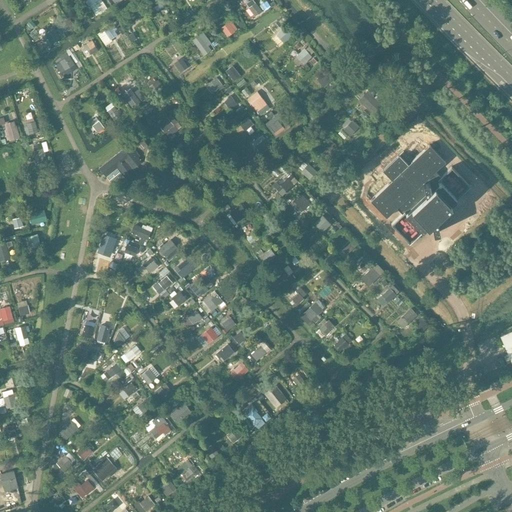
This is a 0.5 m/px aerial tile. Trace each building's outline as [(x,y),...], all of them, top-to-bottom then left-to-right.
[(107,8),(101,0),(97,0),(86,8),(92,17),(107,8)] [(262,11),(256,2),(249,7),(255,16),(262,11)] [(138,16),(135,11),(127,16),(131,21),(138,16)] [(234,31),(228,23),(222,28),(228,36),(234,31)] [(117,35),(115,31),(116,30),(113,25),(105,31),(110,39),(117,35)] [(292,35),(285,27),(277,35),(284,42),(292,35)] [(59,38),(53,29),(41,37),(46,46),(59,38)] [(211,50),(208,45),(211,43),(207,38),(197,46),(204,55),(211,50)] [(90,40),(83,45),(88,54),(95,50),(90,40)] [(311,57),(304,49),(296,56),(303,64),(311,57)] [(74,64),(69,56),(60,61),(66,70),(74,64)] [(188,66),(181,57),(175,62),(181,71),(188,66)] [(240,75),(232,66),(226,71),(234,81),(240,75)] [(332,79),(324,72),(316,79),(323,87),(332,79)] [(212,93),(222,85),(216,78),(207,86),(212,93)] [(153,92),(162,85),(158,80),(149,86),(153,92)] [(267,104),(257,92),(248,98),(258,111),(267,104)] [(236,103),(230,95),(228,97),(229,99),(225,102),(230,109),(236,103)] [(139,102),(135,97),(129,101),(132,106),(139,102)] [(379,105),(372,97),(366,103),(373,111),(379,105)] [(123,114),(119,108),(117,110),(114,106),(107,111),(114,120),(123,114)] [(164,133),(177,122),(170,114),(157,124),(164,133)] [(245,131),(254,124),(248,117),(240,124),(245,131)] [(104,128),(98,120),(92,125),(98,132),(104,128)] [(274,132),(283,126),(278,120),(269,126),(274,132)] [(350,135),(359,126),(353,120),(344,129),(350,135)] [(37,131),(34,121),(26,123),(27,126),(24,127),(26,135),(37,131)] [(19,138),(15,124),(12,124),(13,127),(6,129),(9,140),(19,138)] [(260,152),(269,145),(265,139),(256,146),(260,152)] [(43,151),(41,143),(33,145),(35,154),(43,151)] [(330,156),(336,150),(330,144),(324,150),(330,156)] [(136,166),(141,161),(138,157),(140,155),(135,150),(134,152),(128,145),(99,168),(106,176),(117,168),(129,183),(142,173),(136,166)] [(391,180),(370,200),(386,217),(396,208),(401,213),(404,211),(422,231),(431,222),(433,233),(439,232),(438,228),(436,217),(456,198),(438,179),(440,177),(435,171),(445,162),(429,145),(408,165),(399,155),(382,171),(391,180)] [(193,153),(188,147),(182,152),(187,158),(193,153)] [(12,161),(9,151),(1,153),(4,163),(12,161)] [(316,171),(308,164),(301,171),(309,178),(316,171)] [(219,184),(212,176),(206,181),(213,189),(219,184)] [(293,185),(287,179),(281,185),(287,191),(293,185)] [(300,195),(291,204),(301,213),(304,210),(310,204),(300,195)] [(237,215),(234,210),(229,213),(233,218),(237,215)] [(43,221),(40,211),(29,214),(32,224),(43,221)] [(322,216),(314,223),(319,229),(322,226),(325,229),(330,225),(322,216)] [(23,226),(20,217),(12,219),(15,228),(23,226)] [(146,246),(151,232),(145,230),(142,238),(141,238),(139,243),(146,246)] [(40,245),(37,234),(25,237),(28,248),(40,245)] [(256,239),(253,234),(247,238),(251,243),(256,239)] [(107,249),(111,239),(104,236),(100,246),(107,249)] [(0,255),(9,253),(6,242),(0,244),(0,255)] [(353,248),(347,242),(340,248),(346,254),(353,248)] [(172,251),(166,243),(159,249),(166,257),(172,251)] [(126,245),(123,252),(133,256),(136,249),(126,245)] [(266,263),(276,256),(271,249),(261,256),(266,263)] [(158,266),(151,258),(143,265),(150,272),(158,266)] [(175,268),(182,275),(189,269),(181,261),(175,268)] [(380,275),(372,267),(366,274),(373,282),(380,275)] [(280,282),(289,275),(283,269),(275,275),(280,282)] [(165,289),(172,283),(167,276),(159,283),(165,289)] [(203,288),(197,281),(191,287),(197,293),(203,288)] [(388,302),(396,295),(390,288),(382,296),(388,302)] [(186,300),(179,291),(171,298),(178,306),(186,300)] [(304,299),(298,292),(291,299),(297,306),(304,299)] [(217,306),(212,300),(205,305),(211,311),(217,306)] [(26,303),(17,305),(21,316),(29,313),(26,303)] [(12,318),(9,307),(0,308),(0,310),(3,320),(12,318)] [(317,314),(310,307),(304,314),(311,321),(317,314)] [(409,323),(417,315),(411,309),(403,316),(409,323)] [(202,317),(196,310),(187,317),(193,324),(202,317)] [(235,324),(230,318),(222,324),(228,330),(235,324)] [(330,330),(324,324),(319,329),(325,335),(330,330)] [(91,338),(93,328),(85,325),(82,335),(91,338)] [(27,337),(24,327),(16,329),(19,339),(27,337)] [(105,342),(109,330),(100,327),(96,340),(105,342)] [(217,336),(211,328),(202,335),(209,343),(217,336)] [(511,362),(511,329),(499,335),(511,362)] [(125,340),(119,332),(117,333),(113,341),(117,346),(125,340)] [(239,344),(246,338),(241,332),(233,338),(239,344)] [(341,351),(352,340),(346,334),(334,345),(341,351)] [(136,355),(130,348),(123,354),(129,361),(136,355)] [(227,356),(221,349),(216,353),(222,360),(227,356)] [(94,360),(96,352),(89,350),(86,358),(94,360)] [(260,357),(254,351),(248,356),(254,362),(260,357)] [(109,380),(122,370),(116,363),(103,374),(109,380)] [(246,372),(240,365),(234,370),(240,377),(246,372)] [(155,378),(149,369),(141,376),(148,384),(155,378)] [(304,382),(298,375),(292,380),(298,387),(304,382)] [(123,390),(128,396),(137,389),(131,383),(123,390)] [(166,394),(161,387),(154,393),(160,400),(166,394)] [(283,402),(275,392),(269,397),(276,407),(283,402)] [(16,406),(13,395),(4,398),(7,408),(16,406)] [(153,409),(145,400),(137,406),(144,415),(153,409)] [(182,417),(177,411),(172,415),(177,421),(182,417)] [(254,424),(260,419),(257,414),(250,420),(254,424)] [(162,421),(156,426),(161,432),(166,427),(162,421)] [(74,431),(67,423),(59,431),(66,439),(74,431)] [(13,433),(11,425),(3,428),(5,435),(13,433)] [(243,435),(235,427),(227,434),(234,443),(243,435)] [(92,452),(85,444),(77,451),(84,459),(92,452)] [(218,454),(212,446),(205,451),(212,459),(218,454)] [(72,463),(65,455),(56,463),(63,471),(72,463)] [(176,465),(183,472),(179,476),(187,485),(202,471),(187,455),(176,465)] [(110,471),(103,463),(95,471),(102,479),(110,471)] [(18,487),(13,470),(0,473),(0,476),(4,491),(18,487)] [(87,494),(94,488),(87,479),(80,485),(87,494)] [(160,489),(165,496),(176,488),(171,481),(160,489)] [(57,496),(52,500),(58,507),(63,503),(57,496)] [(155,505),(148,497),(139,503),(146,511),(155,505)]
